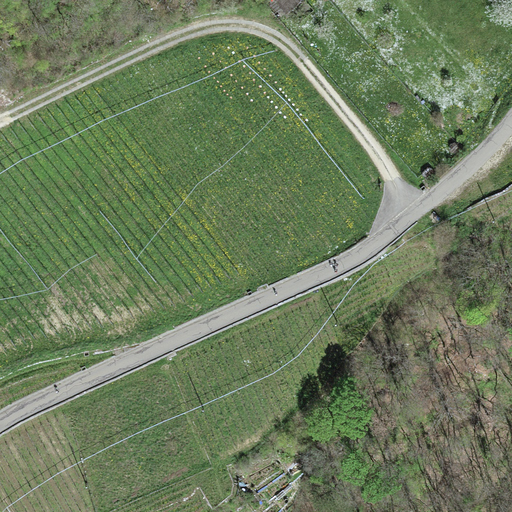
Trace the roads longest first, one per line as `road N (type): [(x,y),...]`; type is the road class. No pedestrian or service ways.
road 1 (unclassified): [(0,424),(151,347),(354,261),(511,122)]
road 2 (track): [(412,213),(361,131),(292,48),(239,23),(200,27),(0,119)]
